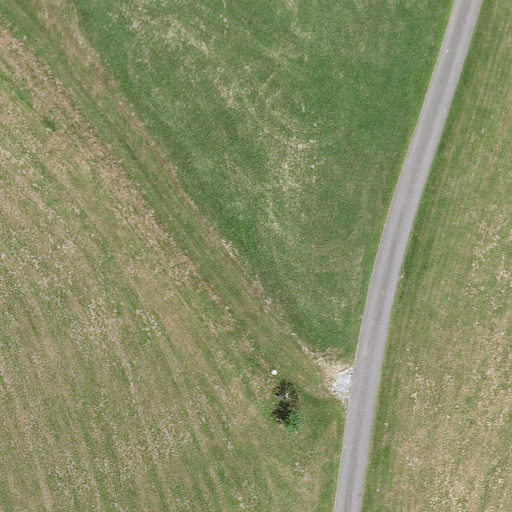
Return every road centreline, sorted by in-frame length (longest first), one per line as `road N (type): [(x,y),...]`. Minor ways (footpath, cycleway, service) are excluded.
road 1 (track): [(0,1),(282,357),(321,378),(363,380)]
road 2 (track): [(345,511),(363,380),(467,0)]
